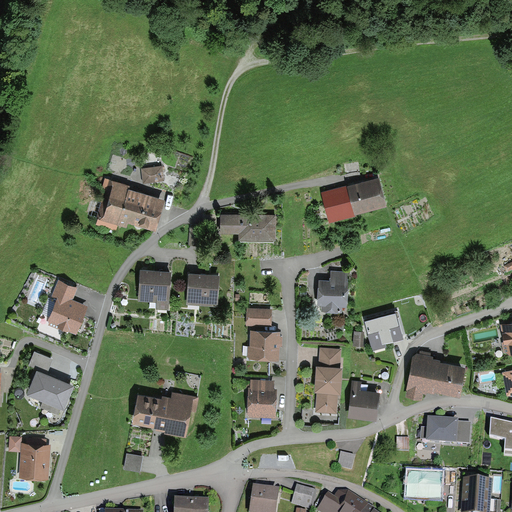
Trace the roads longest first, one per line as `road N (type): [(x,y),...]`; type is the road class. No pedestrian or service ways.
road 1 (residential): [(340,177),(196,211),(125,265),(105,304),(48,507)]
road 2 (track): [(511,34),(241,68)]
road 3 (track): [(295,0),(228,88),(196,211)]
road 4 (residential): [(511,304),(411,347),(389,419)]
road 5 (unclassified): [(48,507),(226,472)]
road 6 (unclassified): [(226,472),(309,476),(396,511)]
road 7 (residential): [(289,266),(287,439)]
road 8 (residential): [(511,410),(442,402),(389,419)]
road 9 (unknown): [(87,367),(26,340),(6,393)]
